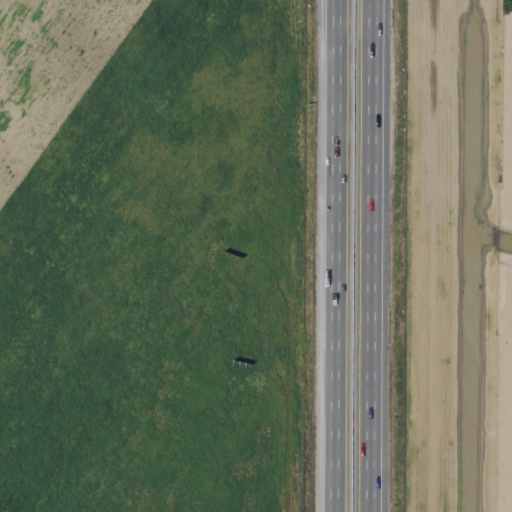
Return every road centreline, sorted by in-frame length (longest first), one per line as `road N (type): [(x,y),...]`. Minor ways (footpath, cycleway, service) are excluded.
road 1 (motorway): [(338,0),(330,511)]
road 2 (motorway): [(372,511),(375,0)]
